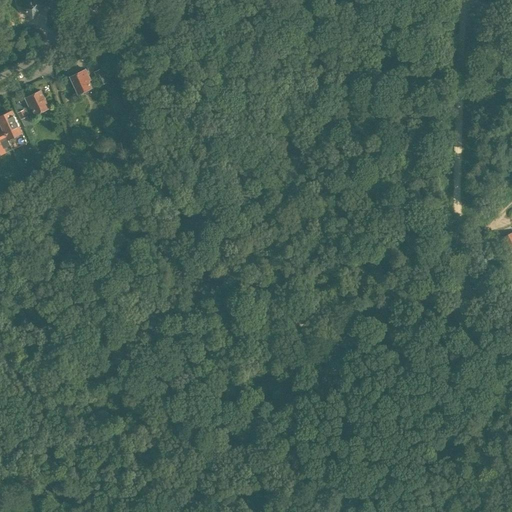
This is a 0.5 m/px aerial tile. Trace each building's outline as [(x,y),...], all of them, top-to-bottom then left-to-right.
[(25,0),(29,3),(24,8),(33,17),(46,3),(45,3),(48,0),(25,0)] [(101,68),(95,71),(101,85),(107,82),(101,68)] [(70,77),(78,94),(92,87),(89,80),(91,79),(86,69),(70,77)] [(25,98),(30,108),(32,107),(35,114),(49,107),(41,91),(39,92),(38,89),(34,91),(35,93),(25,98)] [(113,118),(116,125),(127,120),(123,113),(126,112),(119,98),(120,98),(117,93),(107,97),(116,117),(113,118)] [(24,109),(24,110),(18,113),(25,127),(31,124),(24,109)] [(0,155),(27,142),(12,110),(0,115),(0,122),(3,128),(0,129),(0,155)] [(511,234),(502,240),(511,260),(511,234)]
